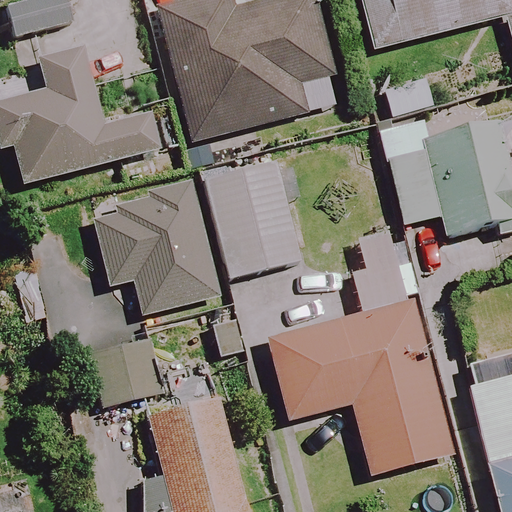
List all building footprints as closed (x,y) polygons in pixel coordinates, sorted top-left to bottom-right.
[(96,131),(63,0),(48,0),(3,11),(19,76),(0,81),(0,154),(5,153),(15,194),(148,161),(138,121),(96,131)] [(326,81),(304,0),(300,0),(223,20),(218,1),(148,19),(183,150),(301,120),(293,90),(326,81)] [(511,22),(505,0),(354,0),(369,58),(511,22)] [(427,114),(420,86),(380,96),(387,124),(427,114)] [(511,227),(511,209),(493,131),(419,149),(420,155),(381,165),(398,233),(434,224),(439,246),(511,227)] [(294,268),(270,171),(199,188),(224,286),(294,268)] [(107,225),(82,231),(99,302),(120,296),(129,331),(212,311),(183,191),(103,211),(107,225)] [(446,463),(407,308),(261,345),(282,428),(347,412),(365,483),(446,463)] [(157,400),(144,348),(84,363),(97,415),(157,400)] [(511,511),(511,360),(463,372),(468,394),(464,395),(491,511),(511,511)] [(240,511),(212,406),(141,425),(164,511),(240,511)]
